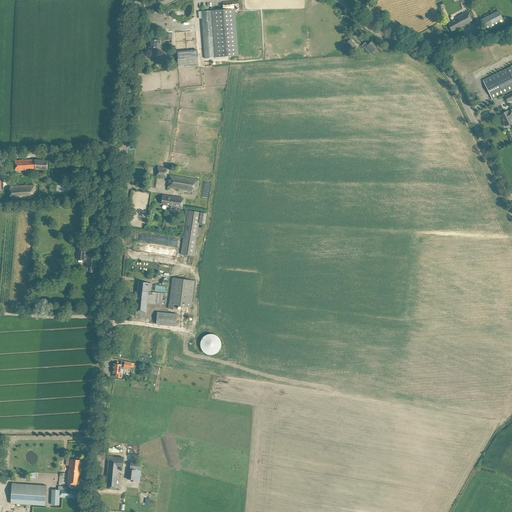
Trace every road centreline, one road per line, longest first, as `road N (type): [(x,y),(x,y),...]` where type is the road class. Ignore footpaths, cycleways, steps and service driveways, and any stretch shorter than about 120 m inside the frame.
road 1 (unclassified): [(93,511),(124,148)]
road 2 (unclassified): [(511,200),(440,64),(335,0)]
road 3 (unclassified): [(124,148),(132,10)]
road 4 (unclassified): [(0,154),(124,148)]
